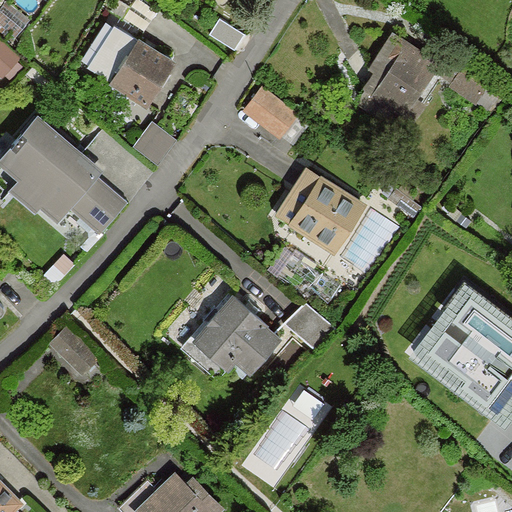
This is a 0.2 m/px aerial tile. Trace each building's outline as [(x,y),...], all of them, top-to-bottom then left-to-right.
[(245,35),(220,20),(211,35),(235,51),(245,35)] [(176,63),(118,26),(92,67),(150,104),(176,63)] [(431,74),(397,52),(367,97),(402,119),(431,74)] [(12,64),(0,54),(0,74),(3,76),(12,64)] [(491,80),(469,65),(453,89),(475,104),(491,80)] [(298,116),(261,87),(245,108),(281,137),(298,116)] [(83,153),(33,111),(0,150),(0,163),(17,178),(10,187),(55,225),(70,208),(100,232),(127,200),(78,158),(83,153)] [(155,121),(135,147),(160,166),(179,140),(155,121)] [(363,203),(305,165),(276,210),(334,248),(363,203)] [(390,182),(383,191),(414,216),(422,206),(390,182)] [(279,336),(232,294),(192,340),(239,381),(279,336)] [(511,396),(511,331),(471,300),(429,355),(467,383),(463,388),(498,415),(511,396)] [(336,327),(305,301),(283,321),(316,350),(336,327)] [(98,358),(67,328),(51,343),(82,374),(98,358)] [(194,495),(172,473),(154,491),(146,483),(118,510),(120,511),(220,511),(223,509),(202,487),(194,495)] [(0,511),(12,511),(22,503),(0,480),(0,511)]
